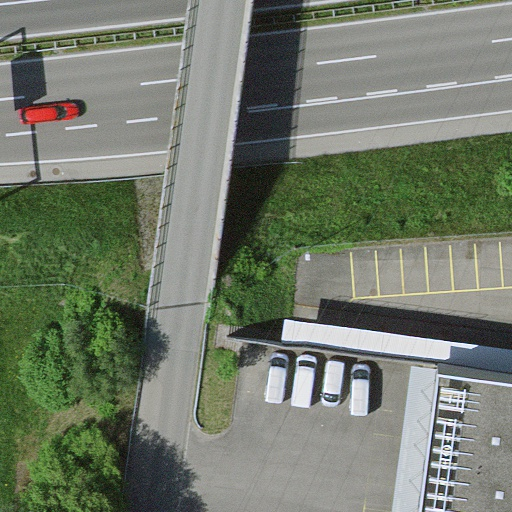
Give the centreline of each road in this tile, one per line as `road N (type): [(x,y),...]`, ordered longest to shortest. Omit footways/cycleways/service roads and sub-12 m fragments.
road 1 (unclassified): [(221,0),(148,511)]
road 2 (motorway): [(0,99),(492,41)]
